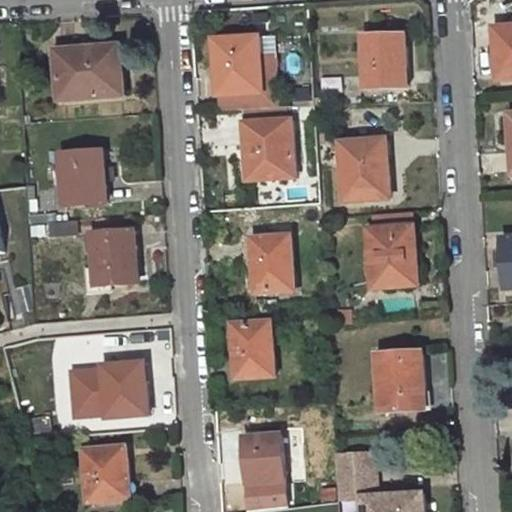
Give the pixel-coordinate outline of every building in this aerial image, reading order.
[(511,77),(511,26),(500,27),(501,42),(497,42),(499,78),(511,77)] [(263,36),(223,39),(225,75),(219,76),(220,95),(226,95),(227,109),(265,107),(264,92),(266,91),(266,89),(263,36)] [(367,86),(404,86),(404,68),(409,68),(407,36),(366,37),(367,86)] [(223,39),(216,40),(219,76),(225,75),(223,39)] [(126,96),(122,45),(57,49),(60,100),(126,96)] [(264,92),(265,107),(282,106),(280,88),(266,89),(266,91),(264,92)] [(300,177),(297,120),(249,123),(251,156),(257,156),(258,179),(300,177)] [(392,198),(388,140),(345,143),(349,200),(392,198)] [(108,148),(100,149),(102,183),(110,182),(108,148)] [(62,153),(65,205),(111,201),(110,182),(102,183),(100,149),(62,153)] [(0,291),(12,290),(7,210),(0,210),(0,291)] [(270,222),(271,239),(293,237),(292,221),(270,222)] [(419,284),(415,227),(373,230),(378,287),(419,284)] [(135,229),(93,233),(97,284),(133,281),(130,246),(137,246),(135,229)] [(271,239),(256,240),(260,290),(296,288),(293,237),(271,239)] [(137,246),(130,246),(133,281),(140,280),(137,246)] [(277,374),(274,320),(236,322),(239,377),(277,374)] [(428,407),(425,350),(381,353),(386,410),(428,407)] [(151,413),(147,362),(104,365),(108,416),(151,413)] [(287,479),(284,434),(247,437),(251,481),(287,479)] [(133,498),(128,447),(85,450),(90,501),(133,498)] [(378,453),(339,456),(342,499),(364,498),(365,511),(428,511),(427,492),(381,495),(378,453)]
